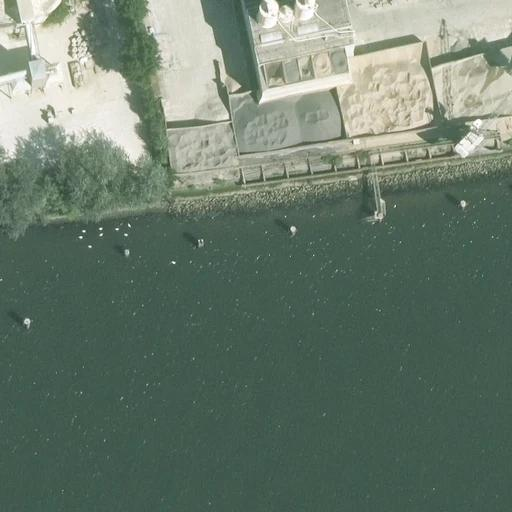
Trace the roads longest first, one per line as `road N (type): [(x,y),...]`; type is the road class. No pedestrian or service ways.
road 1 (unknown): [(109,0),(123,73),(117,98),(75,121),(0,133)]
road 2 (unknown): [(503,0),(365,20)]
